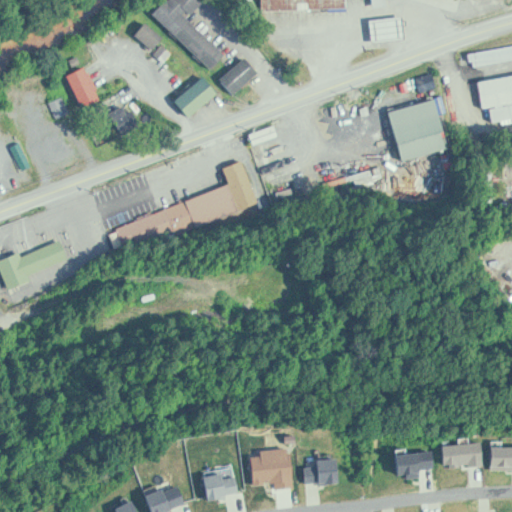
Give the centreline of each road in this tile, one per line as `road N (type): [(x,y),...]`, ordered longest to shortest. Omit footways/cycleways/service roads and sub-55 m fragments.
road 1 (primary): [(511,23),(0,214)]
road 2 (residential): [(305,511),(511,487)]
